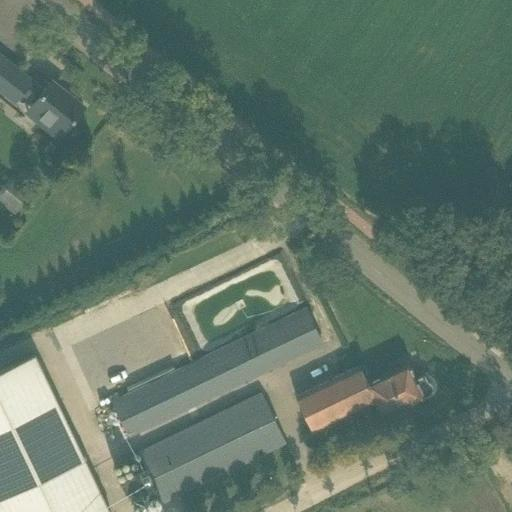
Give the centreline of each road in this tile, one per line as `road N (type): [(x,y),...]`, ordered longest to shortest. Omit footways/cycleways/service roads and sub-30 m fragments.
road 1 (tertiary): [(511,382),(44,0)]
road 2 (track): [(275,511),(511,396)]
